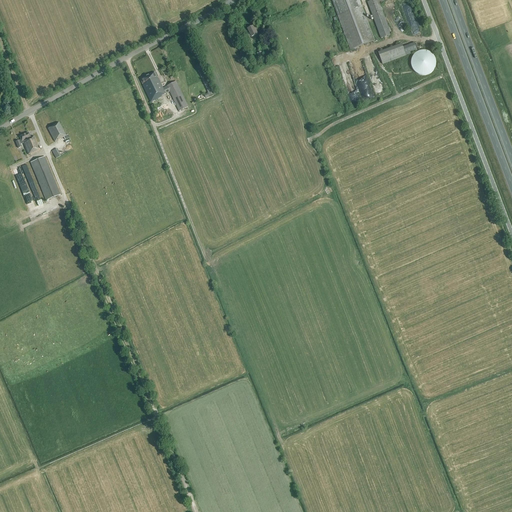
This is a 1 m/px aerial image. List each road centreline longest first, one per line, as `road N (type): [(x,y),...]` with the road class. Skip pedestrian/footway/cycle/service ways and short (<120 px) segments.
road 1 (unclassified): [(0,128),(232,0)]
road 2 (unclassified): [(511,233),(423,0)]
road 3 (trunk): [(442,0),(511,186)]
road 4 (trunk): [(511,157),(453,0)]
